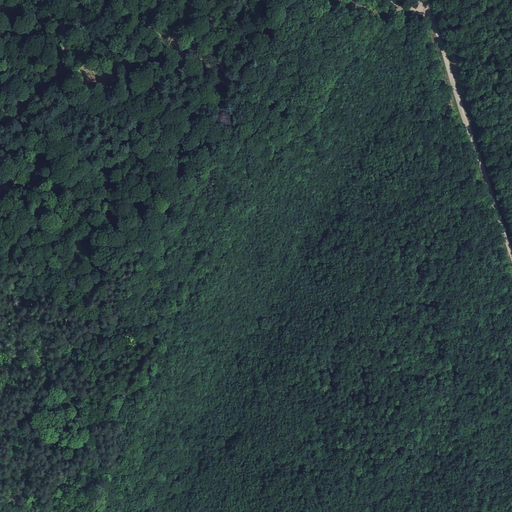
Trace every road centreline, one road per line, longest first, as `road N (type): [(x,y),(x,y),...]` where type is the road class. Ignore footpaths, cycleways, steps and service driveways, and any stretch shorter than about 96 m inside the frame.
road 1 (track): [(0,509),(109,405),(250,225),(385,16),(404,1)]
road 2 (track): [(511,254),(432,21),(419,6)]
